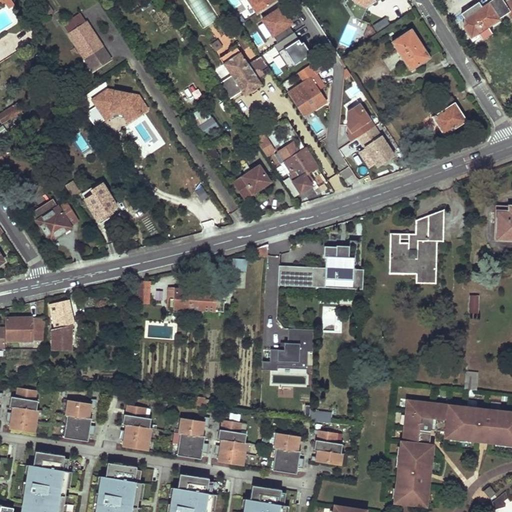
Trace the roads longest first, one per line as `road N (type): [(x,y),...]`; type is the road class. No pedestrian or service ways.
road 1 (secondary): [(47,283),(209,246),(365,197)]
road 2 (residential): [(305,484),(0,435)]
road 3 (unknown): [(97,6),(243,235)]
road 4 (residential): [(293,0),(337,69),(333,152),(365,197)]
road 5 (residential): [(419,0),(511,145)]
road 6 (secondary): [(365,197),(511,145)]
